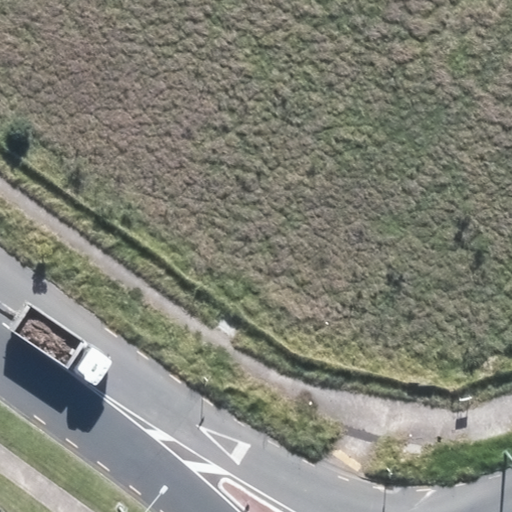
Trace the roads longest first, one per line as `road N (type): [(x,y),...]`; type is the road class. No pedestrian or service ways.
road 1 (unclassified): [(39,353),(364,511)]
road 2 (unclassified): [(195,511),(39,353)]
